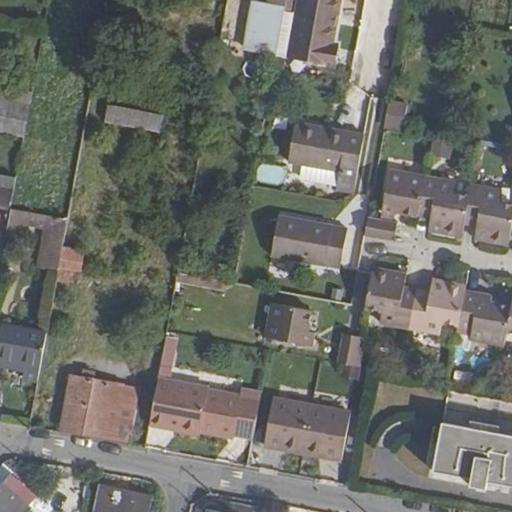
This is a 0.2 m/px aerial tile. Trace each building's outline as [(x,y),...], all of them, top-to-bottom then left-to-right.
[(268,92),(274,55),(277,56),(287,0),(268,0),(268,3),(252,0),(244,50),(258,52),(250,89),(268,92)] [(333,64),(337,44),(332,43),(339,0),(301,0),(290,56),(333,64)] [(0,85),(0,96),(29,104),(32,91),(0,85)] [(0,96),(0,129),(24,135),(29,104),(0,96)] [(406,106),(389,103),(384,129),(400,132),(406,106)] [(158,133),(161,116),(106,105),(102,122),(158,133)] [(296,123),(290,162),(358,174),(365,135),(296,123)] [(390,170),(383,210),(419,217),(420,208),(426,177),(390,170)] [(0,175),(0,207),(8,209),(13,178),(0,175)] [(456,182),(426,177),(420,208),(432,211),(429,230),(463,237),(466,217),(471,191),(454,188),(456,182)] [(472,185),(471,191),(466,217),(479,220),(476,239),(509,246),(511,229),(511,199),(500,198),(502,191),(472,185)] [(45,229),(42,253),(60,256),(67,219),(30,213),(28,225),(45,229)] [(340,267),(347,229),(279,217),(272,255),(340,267)] [(397,224),(367,218),(364,236),(394,242),(397,224)] [(373,269),(373,270),(366,312),(382,315),(381,323),(412,328),(417,295),(403,292),(406,274),(373,269)] [(430,297),(417,295),(412,328),(441,334),(443,325),(460,328),(461,325),(467,291),(468,285),(434,280),(430,297)] [(482,294),(467,291),(461,325),(474,327),(471,340),(505,345),(507,337),(511,306),(491,302),(481,300),(482,294)] [(492,296),(482,294),(481,300),(491,302),(492,296)] [(273,305),(267,337),(306,344),(308,332),(312,312),(273,305)] [(46,333),(0,323),(0,357),(24,362),(22,371),(28,372),(27,379),(37,380),(46,333)] [(316,334),(308,332),(306,344),(314,345),(316,334)] [(165,335),(157,377),(169,379),(177,337),(165,335)] [(362,338),(343,335),(337,364),(357,367),(362,338)] [(24,362),(0,357),(0,366),(22,371),(24,362)] [(133,440),(140,388),(73,377),(63,427),(133,440)] [(169,379),(157,377),(148,424),(165,427),(166,422),(201,429),(208,389),(209,387),(169,379)] [(208,389),(201,429),(200,431),(232,437),(233,434),(253,438),(262,393),(240,389),(239,395),(208,389)] [(343,459),(351,411),(276,398),(268,445),(282,447),(282,445),(327,454),(327,456),(343,459)] [(166,422),(165,427),(200,433),(200,431),(201,429),(166,422)] [(511,435),(444,423),(435,471),(473,478),(471,486),(488,489),(489,482),(511,485),(511,435)] [(5,487),(3,486),(0,489),(0,511),(27,511),(39,498),(14,476),(5,487)] [(148,511),(152,497),(103,487),(97,511),(148,511)]
